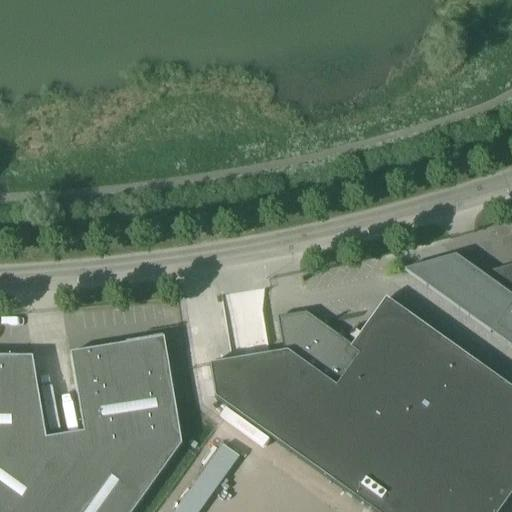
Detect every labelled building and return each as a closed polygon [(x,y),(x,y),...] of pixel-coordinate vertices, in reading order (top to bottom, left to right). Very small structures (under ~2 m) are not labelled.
[(455,257),(403,272),(492,336),(497,329),(495,328),(511,304),(511,274),(488,281),(455,257)] [(286,354),(210,366),(210,367),(215,400),(235,414),(372,511),(499,511),(511,495),(511,390),(395,307),(386,300),(351,349),(306,316),(280,320),(286,354)] [(511,304),(495,328),(497,329),(511,340),(511,304)] [(84,435),(65,438),(74,511),(133,511),(181,446),(164,339),(70,356),(84,435)] [(0,359),(0,511),(74,511),(65,438),(47,442),(32,360),(0,359)] [(220,442),(171,511),(196,511),(241,448),(223,436),(220,442)]
